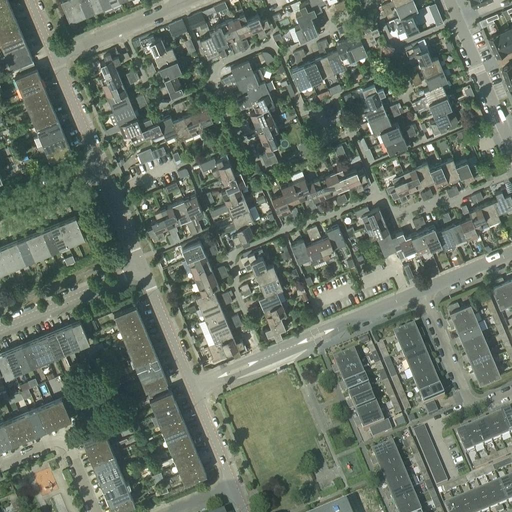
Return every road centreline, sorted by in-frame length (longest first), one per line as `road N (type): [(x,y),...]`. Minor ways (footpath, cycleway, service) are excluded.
road 1 (residential): [(214,81),(213,70),(227,60),(271,43),(283,51),(372,4),(391,47),(457,20)]
road 2 (residential): [(263,359),(230,256),(377,196)]
road 3 (residential): [(263,359),(419,292)]
road 4 (residential): [(511,391),(467,405),(419,292)]
road 5 (residential): [(0,327),(142,266)]
road 6 (residential): [(377,196),(402,213),(511,169)]
road 7 (residential): [(214,81),(162,105),(153,100),(121,27)]
road 8 (residential): [(0,466),(54,442),(66,447),(96,511)]
road 9 (residential): [(457,20),(511,149)]
road 10 (residential): [(194,388),(142,266)]
